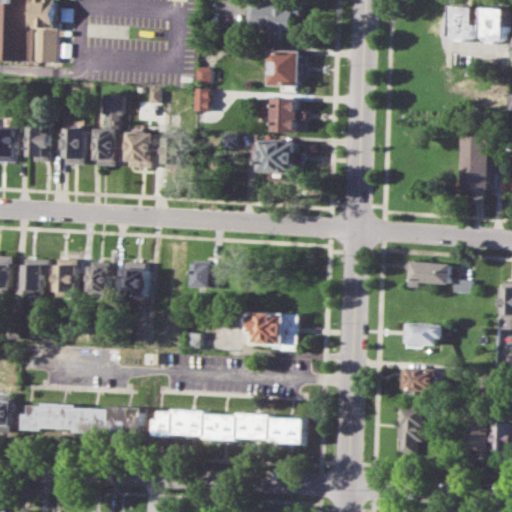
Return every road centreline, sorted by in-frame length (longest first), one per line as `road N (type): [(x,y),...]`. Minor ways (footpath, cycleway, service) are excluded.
road 1 (secondary): [(367,0),(346,485)]
road 2 (residential): [(0,209),(357,227)]
road 3 (residential): [(0,467),(346,485)]
road 4 (residential): [(346,485),(511,494)]
road 5 (residential): [(357,227),(511,238)]
